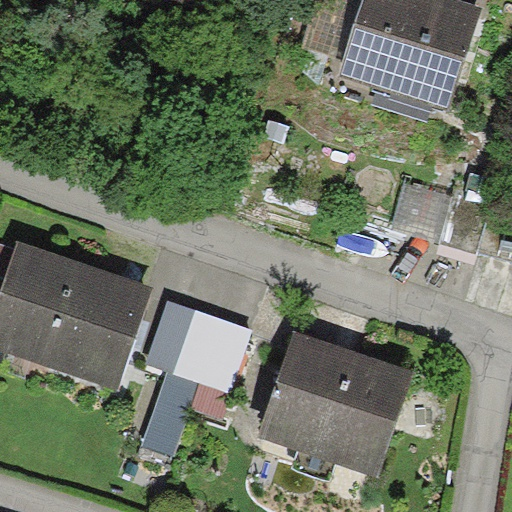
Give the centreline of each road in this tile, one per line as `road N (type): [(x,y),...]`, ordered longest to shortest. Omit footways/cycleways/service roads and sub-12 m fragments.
road 1 (residential): [(0,166),(492,341)]
road 2 (residential): [(492,341),(467,511)]
